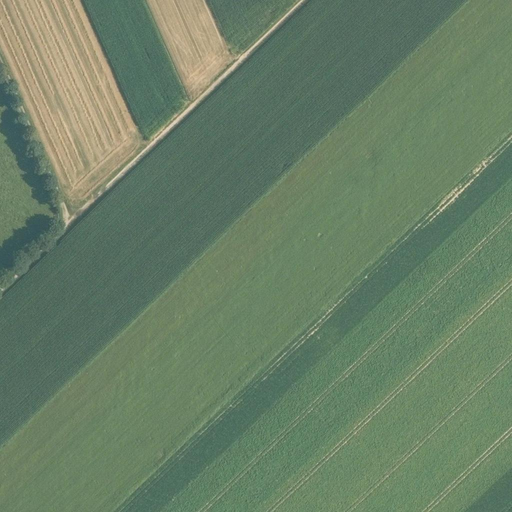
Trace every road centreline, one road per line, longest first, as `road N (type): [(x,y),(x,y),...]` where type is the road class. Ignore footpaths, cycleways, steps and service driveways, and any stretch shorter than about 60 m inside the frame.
road 1 (track): [(0,292),(320,0)]
road 2 (track): [(69,223),(0,62)]
